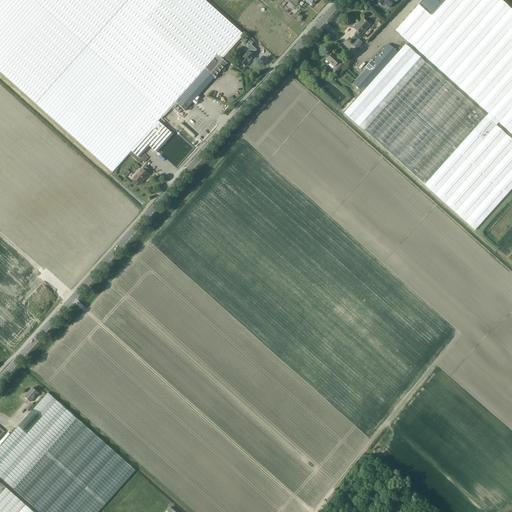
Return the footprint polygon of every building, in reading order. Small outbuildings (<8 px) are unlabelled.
[(164,115),(87,47),(49,14),(34,0),(0,0),(0,71),(36,104),(113,172),(129,155),(139,163),(145,157),(142,154),(149,146),(156,153),(157,152),(173,134),(166,128),(158,121),(164,115)] [(34,0),(49,14),(87,47),(128,0),(34,0)] [(204,0),(128,0),(87,47),(164,115),(173,104),(176,106),(177,105),(185,111),(211,81),(227,64),(217,55),(239,31),(204,0)] [(380,0),(378,3),(382,6),(384,3),(389,8),(394,3),(395,4),(398,0),(380,0)] [(511,9),(501,0),(422,0),(418,5),(396,30),(489,114),(499,123),(511,134),(511,9)] [(354,33),(360,39),(363,36),(362,35),(370,26),(363,19),(354,29),(356,31),(354,33)] [(248,51),(239,61),(246,67),(254,57),(251,54),(252,52),(254,53),(257,50),(252,45),(251,44),(250,44),(247,47),(248,48),(247,48),(249,50),(248,51)] [(388,44),(378,55),(377,54),(371,60),(373,61),(353,84),(362,93),(343,112),(475,230),(511,189),(511,139),(496,126),(499,123),(489,114),(486,116),(405,44),(398,53),(388,44)] [(337,72),(343,66),(339,62),(341,60),(332,53),(326,60),(336,69),(335,70),(337,72)] [(178,128),(164,116),(162,119),(176,130),(178,128)] [(134,179),(135,180),(132,183),(132,184),(134,186),(136,186),(138,183),(140,184),(148,175),(142,169),(134,179)] [(31,402),(38,393),(32,388),(25,397),(31,402)] [(33,409),(18,426),(0,446),(0,477),(38,511),(98,511),(135,470),(48,393),(33,409)] [(29,412),(35,405),(32,402),(26,409),(29,412)] [(0,511),(33,511),(0,482),(0,511)]
